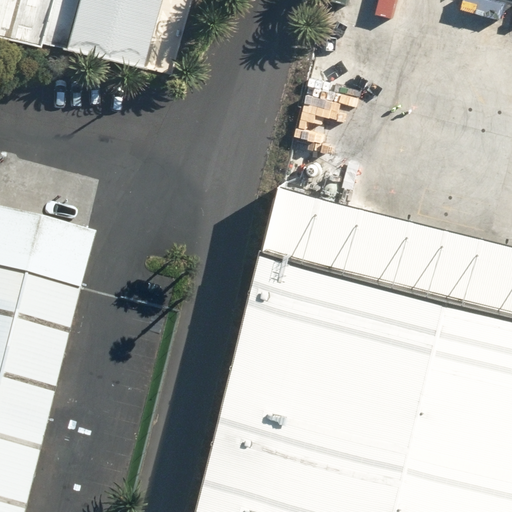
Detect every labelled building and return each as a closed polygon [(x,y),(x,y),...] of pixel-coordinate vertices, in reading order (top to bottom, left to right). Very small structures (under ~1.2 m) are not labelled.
[(0,0),(0,31),(40,41),(49,0),(0,0)] [(49,0),(40,41),(169,73),(186,0),(49,0)] [(431,48),(443,0),(339,0),(324,60),(422,84),(431,48)] [(511,0),(443,0),(431,48),(511,67),(511,0)] [(511,320),(511,241),(278,182),(260,256),(511,320)] [(0,511),(21,511),(91,230),(0,208),(0,511)] [(511,511),(511,320),(260,256),(193,511),(511,511)]
